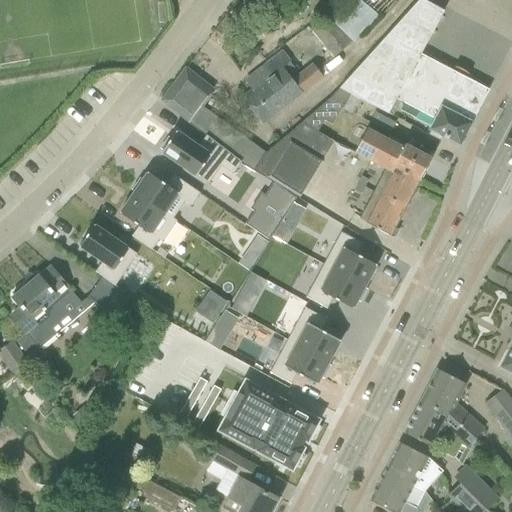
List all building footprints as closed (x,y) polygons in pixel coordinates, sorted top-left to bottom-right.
[(419,55),(443,12),(421,0),(418,0),(337,89),(349,95),(361,100),(388,115),(396,100),(410,107),(416,95),(470,124),(488,90),(419,55)] [(353,40),(331,19),(329,17),(310,32),(332,59),(353,40)] [(311,64),(298,75),(280,53),(266,64),(273,73),(272,74),(293,100),(321,77),(311,64)] [(184,70),(160,101),(187,122),(207,138),(226,152),(243,165),(246,167),(263,153),(200,106),(211,91),(184,70)] [(252,89),(242,96),(262,123),(263,122),(293,100),(272,74),(252,89)] [(331,129),(342,109),(349,95),(337,89),(326,101),(308,117),(331,129)] [(353,115),(361,100),(349,95),(342,109),(353,115)] [(459,146),(470,124),(416,95),(410,107),(434,120),(429,130),(459,146)] [(263,153),(246,167),(255,171),(258,174),(272,182),(286,191),(299,199),(332,142),(300,124),(265,154),(263,153)] [(387,160),(395,144),(366,129),(353,153),(368,161),(384,169),(385,170),(387,164),(389,161),(387,160)] [(167,138),(159,149),(162,151),(160,153),(207,185),(220,167),(232,175),(239,164),(205,136),(198,147),(175,131),(170,139),(167,138)] [(406,146),(404,149),(395,144),(387,160),(389,161),(387,164),(394,168),(395,168),(420,180),(431,159),(406,146)] [(394,168),(387,164),(385,170),(384,169),(372,192),(403,208),(418,180),(419,181),(420,180),(395,168),(394,168)] [(139,179),(131,190),(134,192),(133,193),(176,222),(172,219),(184,201),(191,206),(199,194),(172,176),(166,186),(147,173),(141,181),(139,179)] [(372,192),(357,220),(388,237),(403,208),(372,192)] [(133,193),(119,214),(138,226),(131,236),(151,250),(158,240),(162,243),(176,222),(133,193)] [(280,223),(271,237),(285,245),(293,230),(280,223)] [(93,225),(78,247),(101,262),(95,272),(114,286),(136,254),(93,225)] [(340,233),(323,264),(364,288),(376,266),(355,255),(361,244),(340,233)] [(323,264),(305,298),(326,309),(332,299),(352,309),(357,301),(359,302),(366,290),(363,289),(364,288),(323,264)] [(74,297),(63,283),(50,268),(38,278),(35,274),(11,294),(14,297),(12,298),(20,309),(10,317),(25,334),(15,342),(34,366),(45,356),(39,349),(55,336),(50,329),(69,313),(63,306),(74,297)] [(115,320),(130,299),(101,278),(86,299),(93,304),(115,320)] [(189,285),(170,323),(241,358),(233,374),(276,395),(281,386),(245,368),(259,339),(274,347),(285,325),(269,317),(266,323),(189,285)] [(304,308),(287,340),(327,363),(340,341),(319,330),(325,320),(304,308)] [(511,374),(511,338),(507,348),(508,349),(499,367),(511,374)] [(287,340),(269,373),(290,385),(296,374),(316,385),(320,377),(323,379),(329,367),(326,365),(327,363),(287,340)] [(0,360),(13,378),(29,366),(11,342),(0,350),(0,360)] [(465,384),(436,370),(420,402),(447,415),(474,439),(483,429),(454,404),(465,384)] [(182,425),(206,383),(199,379),(175,421),(182,425)] [(225,418),(218,431),(253,450),(254,449),(256,450),(256,451),(291,470),(294,465),(298,468),(304,456),(300,454),(302,449),(300,448),(304,441),(306,442),(309,437),(313,439),(319,428),(315,426),(318,421),(282,402),(282,403),(279,402),(280,400),(244,382),(237,395),(233,393),(221,415),(225,418)] [(213,386),(189,428),(196,432),(220,390),(213,386)] [(508,439),(511,435),(511,403),(502,390),(482,405),(508,439)] [(447,415),(420,402),(403,433),(432,448),(439,435),(449,440),(442,453),(454,459),(461,446),(469,450),(474,439),(447,415)] [(248,462),(216,443),(215,444),(219,447),(211,461),(236,477),(224,497),(228,499),(222,509),(227,511),(270,511),(277,499),(246,483),(255,466),(248,462)] [(398,443),(386,466),(415,482),(412,487),(423,493),(426,494),(444,474),(425,457),(416,452),(398,443)] [(128,453),(122,464),(133,470),(139,459),(128,453)] [(385,469),(369,500),(387,509),(393,511),(416,511),(419,508),(416,507),(423,493),(412,487),(415,482),(386,466),(385,469)] [(486,511),(497,500),(464,467),(454,477),(486,511)] [(172,511),(173,511),(181,499),(125,469),(118,483),(172,511)] [(458,511),(485,511),(486,511),(454,477),(452,479),(458,484),(445,498),(458,511)]
